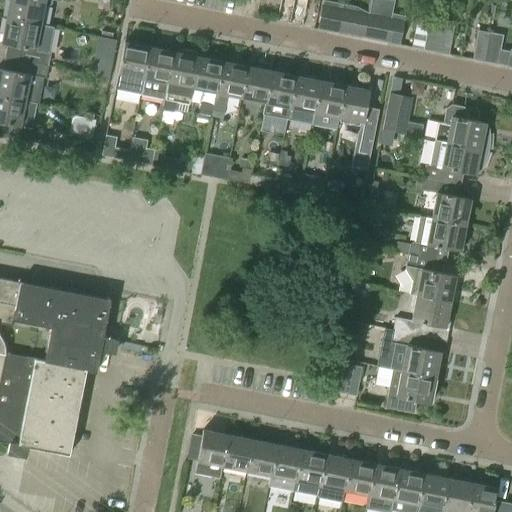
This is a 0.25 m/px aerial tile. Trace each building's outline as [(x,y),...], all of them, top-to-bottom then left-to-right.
[(8,0),(9,1),(6,17),(38,24),(42,5),(47,6),(50,4),(50,0),(54,0),(59,1),(58,0),(8,0)] [(280,0),(276,21),(288,23),(293,0),(280,0)] [(305,0),(293,0),(288,23),(313,28),(318,5),(306,2),(305,0)] [(322,0),(317,29),(337,33),(343,4),(323,0),(322,0)] [(337,33),(362,37),(367,12),(356,6),(343,4),(337,33)] [(362,37),(374,40),(386,42),(392,13),(380,11),(367,12),(362,37)] [(404,16),(392,13),(386,42),(399,45),(404,16)] [(38,24),(6,17),(0,43),(6,45),(4,57),(46,65),(48,53),(33,50),(38,24)] [(428,20),(423,49),(435,52),(441,23),(428,20)] [(453,25),(441,23),(435,52),(448,54),(453,25)] [(477,30),(472,59),(484,61),(490,32),(477,30)] [(502,35),(490,32),(484,61),(496,64),(502,35)] [(123,42),(114,89),(139,94),(148,47),(123,42)] [(164,99),(173,52),(148,47),(139,94),(164,99)] [(173,52),(164,99),(163,108),(186,113),(188,104),(190,93),(197,57),(173,52)] [(46,65),(4,57),(1,69),(0,68),(0,95),(23,100),(23,101),(38,104),(46,65)] [(216,92),(222,61),(197,57),(190,93),(201,95),(202,89),(216,92)] [(240,97),(246,66),(222,61),(216,92),(213,104),(211,115),(211,116),(223,118),(227,94),(240,97)] [(265,101),(270,71),(246,66),(240,97),(265,101)] [(289,106),(295,76),(270,71),(265,101),(289,106)] [(314,111),(319,81),(295,76),(289,106),(287,119),(311,124),(314,111)] [(338,115),(344,85),(319,81),(314,111),(338,115)] [(423,84),(412,81),(410,92),(421,94),(423,84)] [(360,137),(372,139),(377,111),(365,108),(369,90),(344,85),(338,115),(363,120),(360,137)] [(389,93),(388,97),(382,129),(384,130),(393,131),(404,134),(411,97),(389,93)] [(35,129),(18,126),(23,101),(23,100),(0,95),(0,135),(32,142),(35,129)] [(211,115),(213,104),(200,102),(198,113),(211,115)] [(488,133),(483,132),(485,122),(466,119),(467,112),(463,106),(451,104),(445,108),(442,123),(438,123),(434,140),(446,142),(487,150),(487,149),(488,133)] [(382,129),(379,143),(390,145),(393,131),(384,130),(382,129)] [(131,150),(129,150),(127,160),(152,165),(155,151),(144,149),(146,141),(133,138),(131,150)] [(434,140),(429,166),(422,165),(420,177),(451,183),(453,171),(474,175),(476,166),(481,167),(487,151),(487,150),(446,142),(434,140)] [(129,150),(112,147),(110,157),(127,160),(129,150)] [(165,153),(155,151),(152,165),(175,170),(177,159),(164,157),(165,153)] [(177,159),(175,170),(190,173),(192,162),(177,159)] [(242,167),(248,169),(250,161),(239,159),(237,167),(242,167)] [(228,163),(213,160),(210,177),(224,180),(226,169),(228,163)] [(241,172),(226,169),(224,180),(244,184),(245,183),(249,184),(252,169),(248,169),(242,167),(241,172)] [(276,179),(260,176),(258,187),(274,190),(276,179)] [(460,185),(451,183),(420,177),(417,189),(436,192),(431,218),(464,225),(469,199),(457,197),(460,185)] [(290,182),(276,179),(274,190),(287,192),(290,182)] [(323,200),(325,189),(309,185),(307,196),(323,200)] [(367,203),(377,205),(380,190),(370,188),(367,203)] [(338,191),(325,189),(323,200),(336,202),(338,191)] [(405,253),(436,259),(439,247),(459,251),(464,225),(431,218),(419,216),(414,242),(407,240),(407,243),(405,253)] [(370,230),(363,228),(361,240),(368,242),(370,230)] [(405,253),(407,243),(396,241),(394,250),(405,253)] [(416,294),(449,301),(455,275),(434,271),(436,259),(405,253),(402,265),(405,265),(404,268),(412,280),(409,293),(416,294)] [(69,451),(67,450),(82,373),(84,373),(85,370),(94,372),(99,351),(110,353),(113,339),(101,337),(109,299),(0,277),(0,441),(8,443),(6,453),(24,457),(28,447),(68,455),(69,451)] [(444,327),(449,301),(416,294),(410,321),(394,317),(392,329),(421,335),(423,323),(444,327)] [(421,335),(392,329),(390,341),(394,342),(389,368),(391,369),(401,370),(434,377),(439,351),(434,350),(437,338),(421,335)] [(122,341),(120,348),(139,352),(140,345),(122,341)] [(330,391),(355,396),(361,367),(336,362),(330,391)] [(413,412),(415,401),(429,403),(434,377),(401,370),(391,369),(384,407),(413,412)] [(221,464),(227,435),(202,430),(201,436),(196,459),(193,473),(218,478),(221,464)] [(191,434),(187,457),(196,459),(201,436),(191,434)] [(245,469),(251,440),(227,435),(221,464),(245,469)] [(270,474),(276,444),(251,440),(245,469),(270,474)] [(292,491),(300,449),(276,444),(270,474),(267,487),(292,491)] [(316,496),(319,483),(324,454),(300,449),(292,491),(316,496)] [(324,454),(319,483),(343,488),(349,459),(324,454)] [(367,493),(373,464),(349,459),(343,488),(367,493)] [(388,511),(392,498),(398,469),(373,464),(367,493),(364,508),(385,511),(388,511)] [(416,503),(422,473),(398,469),(392,498),(416,503)] [(439,511),(446,478),(422,473),(416,503),(414,511),(439,511)] [(464,511),(471,483),(446,478),(439,511),(464,511)] [(510,511),(511,504),(511,503),(494,500),(496,488),(471,483),(464,511),(510,511)]
